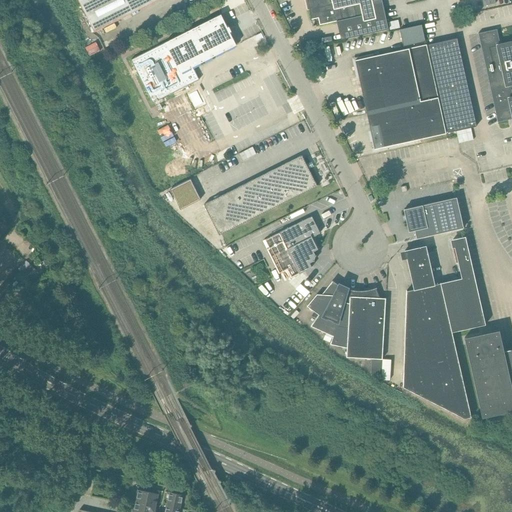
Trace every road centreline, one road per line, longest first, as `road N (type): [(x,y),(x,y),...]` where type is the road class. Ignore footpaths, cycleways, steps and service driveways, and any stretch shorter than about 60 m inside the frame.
road 1 (secondary): [(0,353),(328,511)]
road 2 (unclassified): [(366,215),(259,0)]
road 3 (unknown): [(449,26),(476,149),(490,157),(511,153)]
